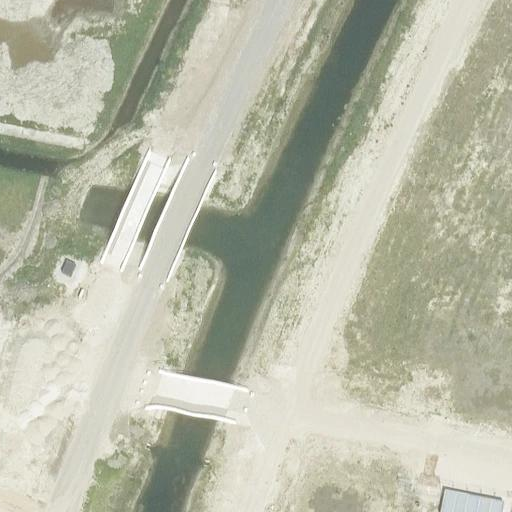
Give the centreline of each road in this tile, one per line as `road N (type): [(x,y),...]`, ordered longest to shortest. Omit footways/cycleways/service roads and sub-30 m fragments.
road 1 (track): [(258,511),(402,129),(466,0)]
road 2 (tertiary): [(280,0),(152,282)]
road 3 (residential): [(242,405),(511,460)]
road 4 (unclassified): [(111,377),(242,405)]
road 5 (tertiary): [(103,394),(48,511)]
road 6 (tertiary): [(70,511),(103,394)]
